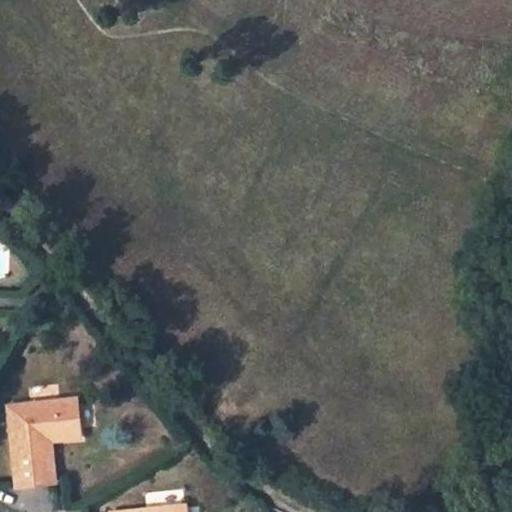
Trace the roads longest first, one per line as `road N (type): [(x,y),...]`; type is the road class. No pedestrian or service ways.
road 1 (track): [(77,0),(111,35),(186,27),(214,36),(277,86),(425,154),(511,183)]
road 2 (track): [(312,511),(236,470),(198,433),(105,334),(42,237),(0,200)]
